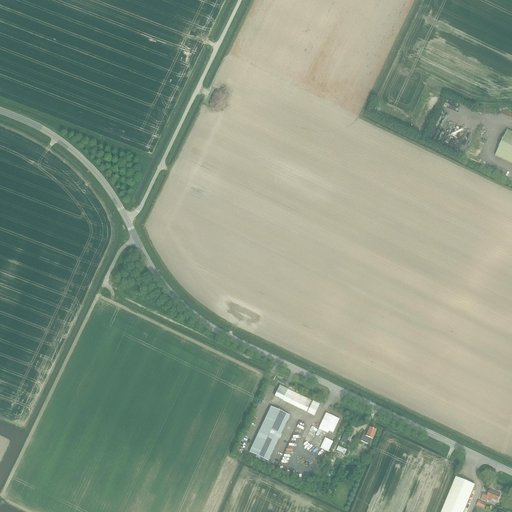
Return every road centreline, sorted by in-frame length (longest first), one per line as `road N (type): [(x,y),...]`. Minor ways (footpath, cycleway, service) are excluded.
road 1 (tertiary): [(511,471),(202,321),(155,273),(126,219)]
road 2 (unclassified): [(126,219),(140,208),(240,0)]
road 3 (tertiary): [(126,219),(65,143),(0,110)]
